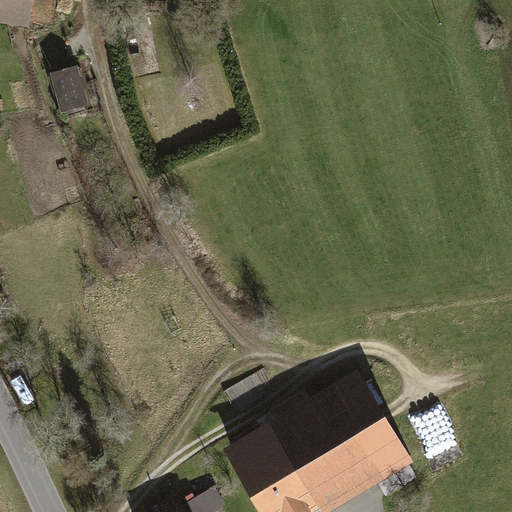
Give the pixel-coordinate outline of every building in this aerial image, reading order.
[(0,0),(0,22),(28,27),(29,21),(51,25),(54,0),(0,0)] [(90,108),(77,69),(50,77),(63,117),(90,108)] [(413,461),(358,367),(309,395),(304,387),(267,408),(272,416),(221,446),(259,511),(297,511),(316,502),(321,511),(324,511),(377,481),(385,495),(416,477),(408,464),(413,461)] [(211,487),(183,503),(187,511),(213,511),(222,507),(211,487)] [(187,511),(183,503),(177,493),(152,507),(154,511),(187,511)]
